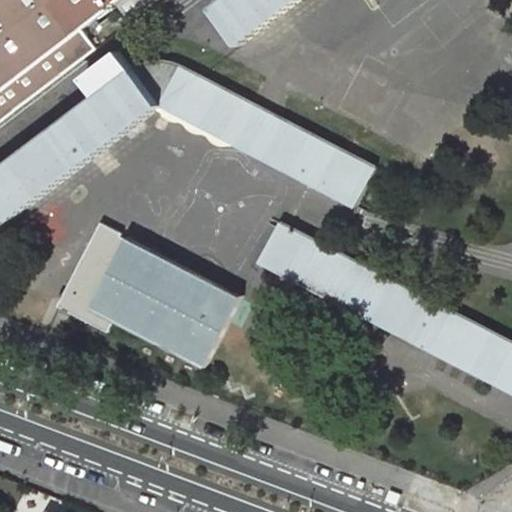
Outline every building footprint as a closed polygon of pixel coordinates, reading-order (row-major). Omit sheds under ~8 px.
[(0,0),(0,125),(68,74),(64,69),(95,45),(82,28),(117,2),(134,24),(165,0),(0,0)] [(227,0),(216,9),(243,45),(302,0),(227,0)] [(0,229),(163,105),(136,69),(122,51),(86,78),(100,97),(0,172),(0,229)] [(143,67),(136,69),(163,105),(303,178),(324,138),(279,115),(254,102),(184,66),(173,62),(169,61),(167,61),(163,61),(158,61),(154,63),(143,67)] [(307,62),(292,90),(369,129),(374,119),(364,114),(373,96),(307,62)] [(324,138),(303,178),(357,207),(362,199),(379,167),(324,138)] [(511,340),(283,222),(262,262),(511,390),(511,340)] [(113,321),(204,368),(229,321),(240,299),(241,297),(150,250),(126,238),(125,240),(120,237),(121,235),(99,224),(56,306),(72,314),(107,333),(113,321)]
